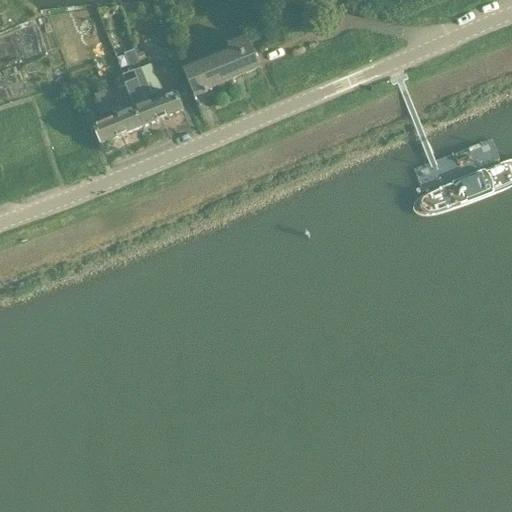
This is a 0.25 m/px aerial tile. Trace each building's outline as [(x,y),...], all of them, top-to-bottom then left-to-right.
[(217,59),(227,82),(261,68),(248,38),(229,46),(232,53),(217,59)] [(136,56),(140,64),(147,61),(143,53),(136,56)] [(195,99),(209,93),(207,90),(227,82),(217,59),(184,73),(195,99)] [(142,69),(152,96),(162,92),(151,65),(142,69)] [(133,72),(143,99),(152,96),(142,69),(133,72)] [(102,83),(112,107),(119,104),(110,82),(109,80),(102,83)] [(157,104),(164,121),(183,113),(176,96),(157,104)] [(98,108),(100,116),(111,112),(108,104),(98,108)] [(136,112),(143,129),(164,121),(157,104),(136,112)] [(117,120),(124,137),(143,129),(136,112),(117,120)] [(95,129),(102,146),(124,137),(117,120),(95,129)]
